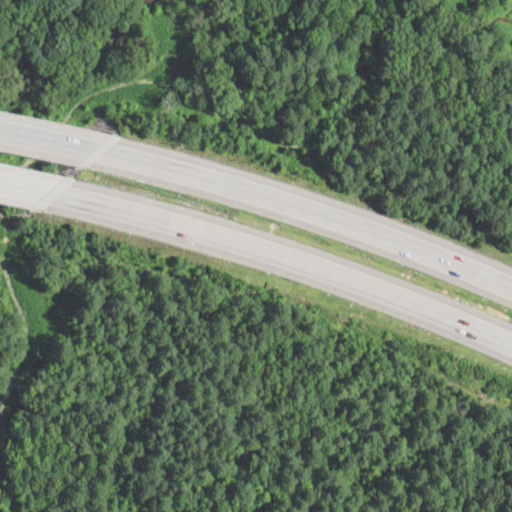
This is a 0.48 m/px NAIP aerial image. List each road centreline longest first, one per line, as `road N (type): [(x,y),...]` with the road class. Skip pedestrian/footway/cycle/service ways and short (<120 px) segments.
road 1 (motorway): [(60,196),(237,240),(511,345)]
road 2 (motorway): [(511,290),(275,201),(107,153)]
